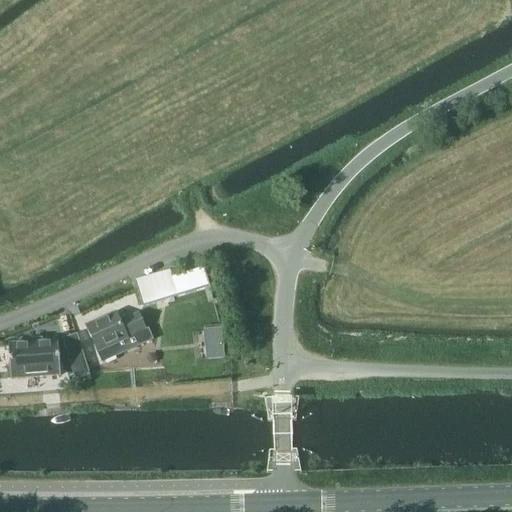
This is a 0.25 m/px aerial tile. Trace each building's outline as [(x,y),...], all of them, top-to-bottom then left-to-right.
[(175,277),(181,296),(210,287),(204,269),(175,277)] [(174,276),(138,286),(145,306),(181,296),(174,276)] [(115,315),(87,327),(103,363),(132,351),(140,347),(153,341),(149,331),(147,332),(139,315),(121,324),(116,314),(115,315)] [(63,341),(75,378),(75,381),(89,377),(77,336),(63,341)] [(61,377),(59,344),(9,347),(11,381),(61,377)]
